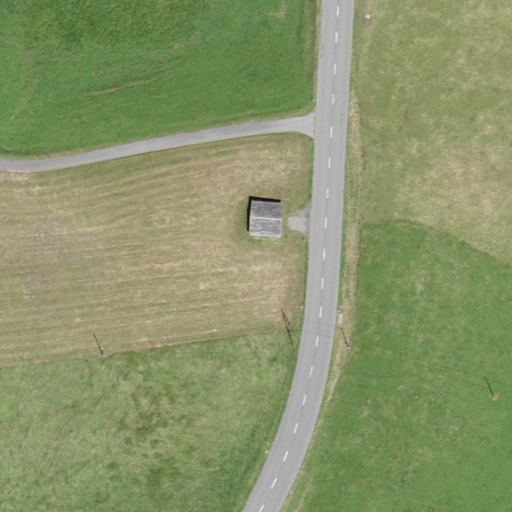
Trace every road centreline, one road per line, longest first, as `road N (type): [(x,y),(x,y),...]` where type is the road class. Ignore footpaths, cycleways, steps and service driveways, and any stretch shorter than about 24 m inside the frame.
road 1 (primary): [(260,511),(297,426),(318,331),(338,0)]
road 2 (track): [(331,124),(54,168),(0,165)]
